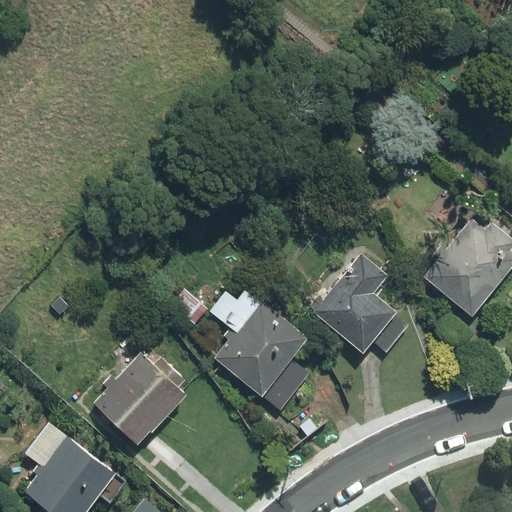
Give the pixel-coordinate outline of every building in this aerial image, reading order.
[(511,226),(499,216),(492,225),(477,214),(452,245),(447,241),(436,254),(441,258),(429,273),(481,312),(511,271),(511,226)] [(382,287),(395,269),(366,248),(330,297),(323,292),(315,303),(320,308),(319,309),(371,347),(377,339),(392,350),(414,321),(401,311),(406,304),(382,287)] [(220,355),(273,393),(317,331),(252,285),(244,296),(231,287),(216,308),(236,322),(228,334),(233,337),(220,355)] [(204,309),(181,290),(167,307),(189,326),(204,309)] [(188,379),(195,371),(169,350),(162,358),(148,346),(124,375),(117,370),(107,382),(113,386),(101,400),(148,438),(159,425),(163,427),(197,386),(188,379)] [(92,511),(124,466),(74,431),(51,463),(44,458),(38,467),(45,472),(33,489),(67,511),(92,511)]
